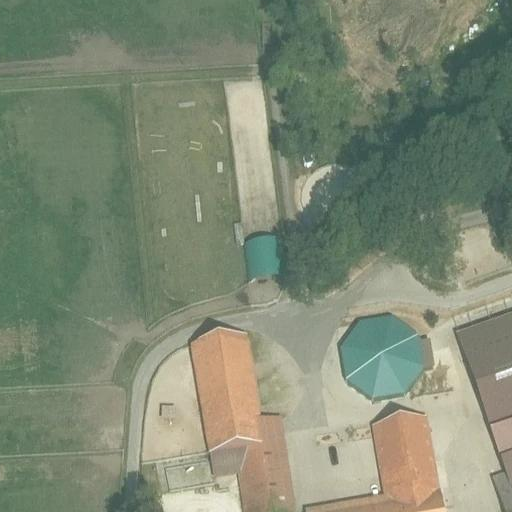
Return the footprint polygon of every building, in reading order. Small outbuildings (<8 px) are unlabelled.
[(241,245),(245,282),(287,277),(282,240),(241,245)] [(350,333),(341,347),(383,376),(390,367),(405,345),(362,316),(350,333)] [(498,452),(505,450),(511,470),(511,469),(511,322),(459,341),(498,452)] [(252,338),(194,347),(213,462),(271,453),(252,338)] [(387,503),(442,494),(430,421),(375,430),(387,503)] [(271,453),(213,462),(216,482),(241,478),(246,511),(299,511),(289,450),(271,453)] [(511,511),(511,478),(496,485),(505,511),(511,511)] [(387,503),(333,511),(450,511),(447,493),(442,494),(387,503)]
